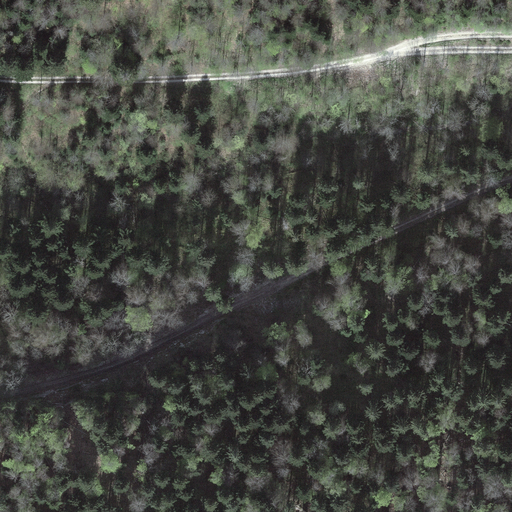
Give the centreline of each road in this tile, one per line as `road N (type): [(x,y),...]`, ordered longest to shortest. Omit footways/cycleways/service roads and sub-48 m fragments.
road 1 (track): [(0,393),(156,343),(444,202),(511,189)]
road 2 (track): [(0,80),(120,82),(392,55),(511,53)]
road 3 (track): [(392,55),(425,42),(511,38)]
